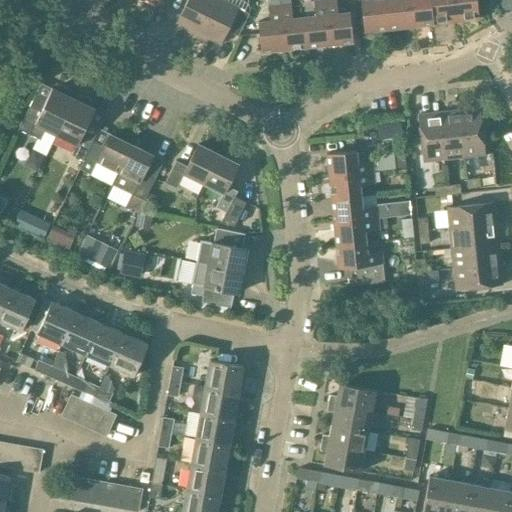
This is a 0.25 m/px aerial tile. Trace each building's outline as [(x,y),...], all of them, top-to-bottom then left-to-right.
[(188,32),(198,36),(215,0),(187,0),(176,22),(189,29),(188,32)] [(249,14),(221,0),(215,0),(198,36),(206,40),(207,38),(220,44),(227,31),(238,36),(249,14)] [(267,0),(268,7),(269,21),(257,22),(261,52),(284,50),(279,5),(278,0),(267,0)] [(279,0),(280,5),(279,5),(284,50),(306,47),(303,17),(292,19),(289,0),(279,0)] [(326,0),(324,1),(329,45),(352,42),(349,13),(337,14),(335,0),(326,0)] [(360,0),(364,32),(387,29),(383,0),(378,0),(372,1),(372,0),(360,0)] [(383,0),(387,29),(409,27),(405,0),(383,0)] [(405,0),(409,27),(432,24),(429,0),(405,0)] [(429,0),(432,24),(455,22),(452,0),(429,0)] [(452,0),(455,22),(478,19),(476,0),(452,0)] [(314,16),(303,17),(306,47),(329,45),(324,1),(313,2),(314,16)] [(60,85),(55,90),(52,89),(41,112),(29,107),(19,127),(41,139),(46,128),(56,134),(73,99),(70,97),(71,89),(60,85)] [(77,101),(73,99),(56,134),(76,144),(71,154),(82,160),(94,138),(83,133),(94,109),(91,108),(92,100),(82,94),(77,101)] [(480,108),(459,110),(464,157),(485,155),(480,108)] [(444,160),(464,157),(459,110),(438,113),(444,160)] [(423,162),(444,160),(438,113),(417,115),(423,162)] [(401,122),(389,123),(391,137),(403,136),(401,122)] [(79,169),(111,185),(131,145),(110,135),(101,153),(89,148),(79,169)] [(198,195),(204,184),(218,155),(198,144),(187,167),(176,161),(165,183),(176,188),(178,185),(198,195)] [(138,212),(144,201),(154,179),(143,174),(152,155),(131,145),(111,185),(132,195),(126,207),(138,212)] [(24,164),(38,170),(44,155),(31,149),(24,164)] [(326,154),(328,177),(373,172),(372,161),(357,163),(356,151),(326,154)] [(403,151),(392,152),(394,170),(405,169),(403,151)] [(218,155),(204,184),(222,193),(215,208),(226,213),(221,223),(226,226),(234,227),(246,204),(234,198),(237,192),(226,186),(237,164),(218,155)] [(379,172),(373,172),(328,177),(331,200),(360,197),(359,186),(374,184),(374,182),(380,182),(379,172)] [(467,179),(468,189),(481,188),(480,177),(467,179)] [(460,184),(447,185),(448,195),(460,194),(460,184)] [(447,185),(444,186),(434,187),(434,188),(436,197),(448,195),(447,185)] [(362,208),(360,197),(331,200),(333,223),(378,218),(376,207),(362,208)] [(447,207),(449,228),(496,223),(493,203),(447,207)] [(135,226),(150,229),(152,216),(137,213),(135,226)] [(32,215),(26,230),(43,238),(50,223),(32,215)] [(379,229),(378,218),(333,223),(335,245),(365,242),(364,231),(379,229)] [(417,219),(418,231),(428,230),(427,218),(417,219)] [(449,228),(451,249),(498,244),(496,223),(449,228)] [(53,225),(47,238),(58,243),(64,229),(53,225)] [(201,241),(196,262),(242,271),(246,249),(241,248),(244,234),(215,228),(212,243),(201,241)] [(430,243),(428,230),(418,231),(420,244),(430,243)] [(116,249),(88,235),(78,255),(106,268),(116,249)] [(335,245),(338,269),(347,268),(348,280),(384,277),(381,252),(366,254),(365,242),(335,245)] [(500,264),(498,244),(451,249),(453,269),(500,264)] [(124,250),(119,274),(139,279),(144,254),(124,250)] [(415,260),(417,272),(426,271),(429,270),(428,259),(415,260)] [(192,285),(191,294),(202,296),(201,302),(229,308),(232,292),(237,293),(242,271),(196,262),(191,285),(192,285)] [(502,285),(500,264),(453,269),(455,290),(502,285)] [(427,278),(426,271),(417,272),(417,279),(427,278)] [(0,310),(10,289),(0,284),(0,310)] [(34,300),(10,289),(0,310),(0,321),(20,330),(34,300)] [(36,332),(60,343),(74,313),(50,302),(36,332)] [(98,323),(74,313),(60,343),(84,354),(98,323)] [(121,334),(98,323),(84,354),(108,364),(121,334)] [(146,345),(121,334),(108,364),(132,375),(146,345)] [(33,370),(46,376),(51,366),(38,360),(33,370)] [(207,361),(202,387),(236,393),(240,367),(207,361)] [(65,372),(51,366),(46,376),(61,382),(65,372)] [(171,366),(169,380),(180,382),(183,368),(171,366)] [(178,397),(180,382),(169,380),(166,395),(178,397)] [(82,392),(93,397),(98,386),(86,381),(82,392)] [(329,395),(328,403),(372,411),(376,391),(339,383),(336,396),(329,395)] [(113,393),(98,386),(93,397),(108,403),(113,393)] [(202,387),(198,413),(231,419),(236,393),(202,387)] [(60,417),(71,421),(81,399),(70,394),(60,417)] [(416,397),(412,419),(423,421),(427,399),(416,397)] [(71,421),(82,426),(92,404),(81,399),(71,421)] [(333,412),(331,424),(368,431),(372,411),(328,403),(326,411),(333,412)] [(103,409),(92,404),(82,426),(93,431),(103,409)] [(116,415),(103,409),(93,431),(106,437),(116,415)] [(198,413),(193,438),(227,444),(231,419),(198,413)] [(162,417),(159,432),(171,434),(173,419),(162,417)] [(421,431),(423,421),(412,419),(410,429),(421,431)] [(322,434),(321,442),(364,451),(368,431),(331,424),(329,436),(322,434)] [(455,451),(458,435),(447,433),(427,430),(425,439),(446,443),(445,453),(454,455),(455,451)] [(168,449),(171,434),(159,432),(157,447),(168,449)] [(478,438),(458,435),(455,451),(467,453),(467,447),(476,449),(478,438)] [(405,457),(405,459),(415,461),(419,439),(409,437),(408,446),(400,445),(398,455),(405,457)] [(222,470),(227,444),(193,438),(189,464),(222,470)] [(498,442),(478,438),(476,449),(496,453),(498,442)] [(360,472),(364,451),(321,442),(319,450),(326,451),(323,465),(360,472)] [(511,444),(498,442),(496,453),(495,461),(504,462),(505,454),(511,455),(511,444)] [(2,466),(14,469),(18,445),(6,443),(2,466)] [(30,447),(18,445),(14,469),(25,471),(30,447)] [(42,449),(30,447),(25,471),(38,473),(42,449)] [(413,471),(415,461),(405,459),(403,469),(413,471)] [(189,464),(184,489),(218,495),(222,470),(189,464)] [(153,468),(150,483),(162,485),(164,470),(153,468)] [(296,479),(317,483),(319,472),(298,468),(296,479)] [(328,486),(336,488),(339,476),(319,472),(317,483),(328,485),(328,486)] [(65,500),(78,502),(83,478),(70,475),(65,500)] [(346,488),(357,490),(359,479),(339,476),(336,488),(345,489),(346,488)] [(443,511),(450,481),(429,477),(422,511),(443,511)] [(95,480),(83,478),(78,502),(90,504),(95,480)] [(370,481),(359,479),(357,490),(367,493),(370,481)] [(483,479),(482,487),(470,484),(464,511),(484,511),(490,488),(491,480),(483,479)] [(106,482),(95,480),(90,504),(102,506),(106,482)] [(464,511),(470,484),(450,481),(443,511),(464,511)] [(102,506),(113,508),(118,484),(106,482),(102,506)] [(159,500),(162,485),(150,483),(148,497),(159,500)] [(130,486),(118,484),(113,508),(125,510),(130,486)] [(385,495),(396,497),(398,487),(387,485),(385,495)] [(138,511),(143,489),(130,486),(125,510),(135,511),(138,511)] [(418,490),(398,487),(396,497),(415,501),(418,490)] [(505,511),(509,492),(490,488),(484,511),(505,511)] [(214,511),(218,495),(184,489),(180,511),(214,511)]
